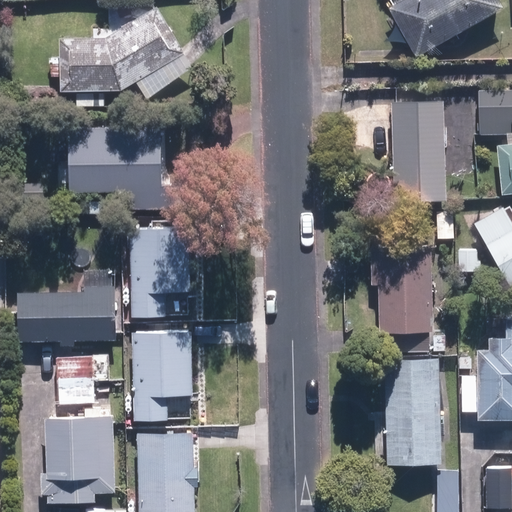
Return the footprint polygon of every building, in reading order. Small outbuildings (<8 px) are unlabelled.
[(402,0),(393,5),(419,53),(506,5),(503,0),(402,0)] [(138,79),(151,97),(196,64),(162,5),(111,34),(63,35),(64,89),(124,87),(138,79)] [(511,86),(480,88),(481,133),(511,132),(511,86)] [(449,97),(396,97),(397,198),(450,197),(449,97)] [(166,122),(72,125),(75,191),(135,189),(136,207),(169,206),(166,122)] [(511,140),(500,142),(505,191),(511,190),(511,140)] [(192,245),(154,225),(136,260),(174,280),(192,245)] [(511,228),(490,241),(511,278),(511,228)] [(436,328),(435,242),(382,243),(383,328),(436,328)] [(20,291),(22,338),(119,334),(117,286),(20,291)] [(511,315),(509,316),(510,334),(492,334),(493,340),(480,340),(481,415),(511,414),(511,315)] [(100,352),(59,353),(60,403),(101,402),(100,352)] [(201,468),(209,412),(200,411),(206,361),(152,354),(138,460),(201,468)] [(445,459),(443,355),(389,356),(391,460),(445,459)] [(44,491),(51,491),(51,499),(100,498),(100,488),(119,487),(117,411),(51,413),(52,469),(44,469),(44,491)] [(511,464),(488,465),(489,505),(511,504),(511,464)] [(461,511),(461,467),(439,468),(440,511),(461,511)]
